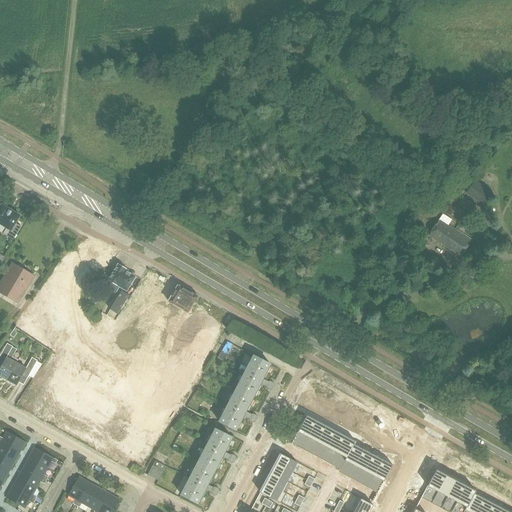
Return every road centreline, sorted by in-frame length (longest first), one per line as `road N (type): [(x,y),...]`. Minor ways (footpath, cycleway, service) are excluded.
road 1 (primary): [(511,441),(0,140)]
road 2 (primary): [(0,158),(511,459)]
road 3 (residential): [(226,511),(306,361)]
road 4 (unknown): [(302,370),(426,440)]
road 5 (residential): [(183,377),(76,321)]
